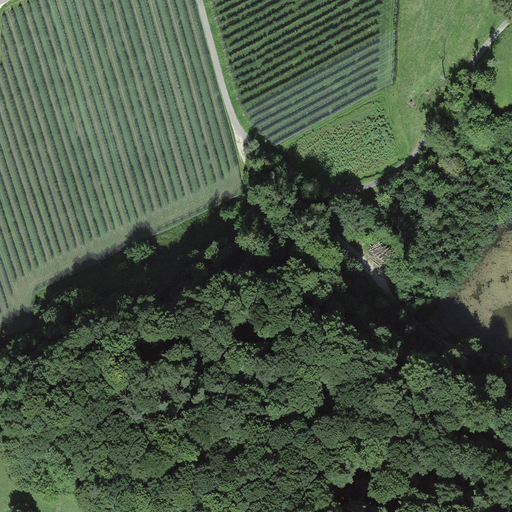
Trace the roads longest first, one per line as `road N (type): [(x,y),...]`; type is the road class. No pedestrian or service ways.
road 1 (track): [(202,0),(238,124),(252,143),(303,177),(346,191),(408,169),(433,139),(454,86),(511,20)]
road 2 (track): [(238,124),(250,165),(511,400)]
